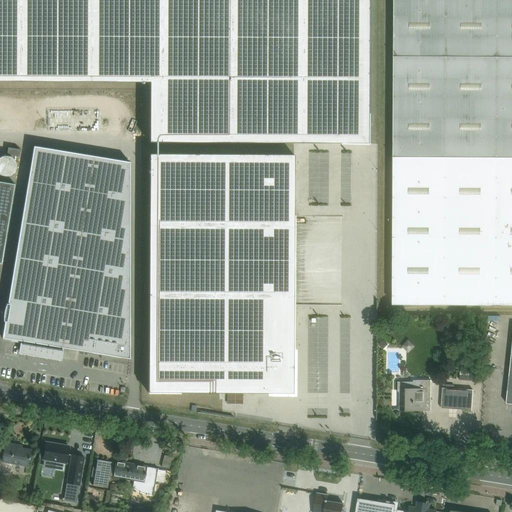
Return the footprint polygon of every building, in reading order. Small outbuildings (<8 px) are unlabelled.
[(0,0),(0,81),(149,82),(149,142),(371,143),(372,0),(0,0)] [(511,0),(394,0),(393,305),(511,305),(511,0)] [(129,162),(124,161),(33,146),(2,338),(21,341),(18,354),(61,361),(63,348),(129,359),(129,162)] [(20,149),(7,147),(6,155),(18,157),(20,149)] [(293,155),(149,154),(148,392),(292,393),(293,378),(294,378),(295,371),(293,371),(293,155)] [(0,174),(2,175),(3,176),(6,176),(9,176),(12,174),(14,172),(15,169),(16,166),(15,163),(14,160),(12,158),(9,156),(6,156),(3,157),(0,157),(0,174)] [(0,263),(1,264),(14,185),(0,182),(0,263)] [(460,372),(460,380),(472,381),(472,373),(460,372)] [(400,400),(403,401),(403,410),(422,410),(422,398),(430,398),(430,380),(416,380),(416,382),(397,382),(397,392),(400,392),(400,400)] [(442,384),(441,408),(471,410),(473,390),(454,389),(454,385),(442,384)] [(243,394),(227,394),(227,404),(242,404),(243,394)] [(68,446),(46,442),(43,459),(66,463),(68,446)] [(5,443),(2,462),(27,466),(28,459),(29,459),(29,457),(30,450),(13,447),(14,444),(5,443)] [(78,485),(79,485),(84,457),(71,455),(66,483),(78,485)] [(164,455),(161,467),(172,470),(175,458),(164,455)] [(156,469),(146,467),(146,466),(116,461),(116,464),(112,463),(112,462),(96,460),(97,460),(95,468),(93,468),(93,467),(92,467),(91,477),(94,477),(92,485),(107,488),(109,476),(113,476),(113,477),(136,481),(136,483),(138,485),(141,487),(144,488),(146,489),(148,489),(151,490),(153,490),(155,491),(156,484),(154,484),(157,468),(156,469)] [(78,485),(66,483),(63,501),(75,502),(78,485)] [(343,503),(327,501),(328,495),(317,493),(313,511),(343,511),(344,511),(342,511),(343,503)] [(394,511),(395,505),(358,499),(355,511),(394,511)] [(0,511),(33,511),(0,501),(0,511)] [(435,511),(436,511),(428,510),(428,504),(417,502),(416,508),(409,507),(408,511),(397,510),(396,511),(435,511)]
